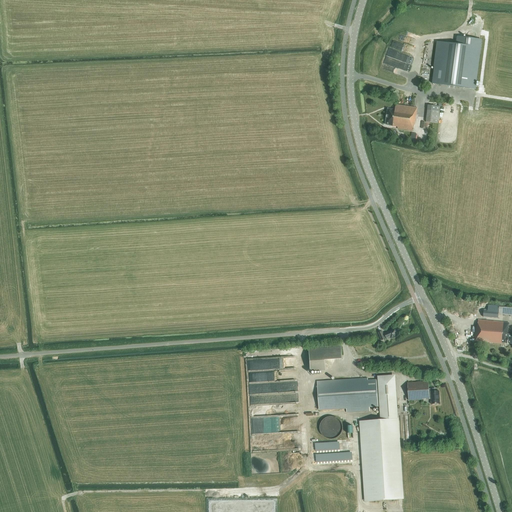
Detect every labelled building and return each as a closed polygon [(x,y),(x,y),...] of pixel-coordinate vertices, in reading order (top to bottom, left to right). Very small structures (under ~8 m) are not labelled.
[(474,89),(481,40),(457,37),(456,44),(438,42),(432,84),(474,89)] [(386,57),(382,69),(391,72),(393,67),(410,72),(412,65),(398,60),(399,58),(395,57),(394,59),(386,57)] [(415,126),(417,108),(396,105),(395,110),(388,109),(386,125),(391,126),(398,127),(398,129),(413,131),(414,126),(415,126)] [(426,122),(438,124),(440,111),(440,107),(428,105),(426,122)] [(423,145),(423,141),(416,140),(417,134),(412,133),(410,142),(415,143),(415,144),(423,145)] [(511,315),(511,308),(498,307),(499,306),(488,305),(488,310),(486,310),(484,310),(483,317),(498,319),(498,314),(510,316),(511,315)] [(511,334),(508,334),(509,323),(478,320),(477,326),(476,326),(474,341),(501,344),(501,343),(511,343),(511,334)] [(391,339),(398,336),(395,330),(384,334),(386,339),(391,337),(391,339)] [(309,373),(325,372),(324,361),(343,360),(342,346),(307,349),(309,373)] [(357,379),(317,381),(319,409),(346,407),(346,413),(352,412),(370,411),(369,403),(380,402),(381,417),(381,420),(361,421),(361,426),(366,501),(402,499),(395,382),(395,376),(379,377),(380,380),(368,380),(368,378),(357,379)] [(408,383),(409,401),(424,400),(424,399),(427,399),(427,400),(431,399),(431,405),(432,404),(432,405),(439,405),(439,404),(440,404),(439,391),(434,391),(434,388),(429,389),(428,382),(408,383)] [(342,419),(325,418),(324,436),(342,436),(342,419)] [(340,443),(316,444),(316,452),(340,450),(340,443)] [(316,463),(353,461),(353,453),(316,455),(316,463)]
